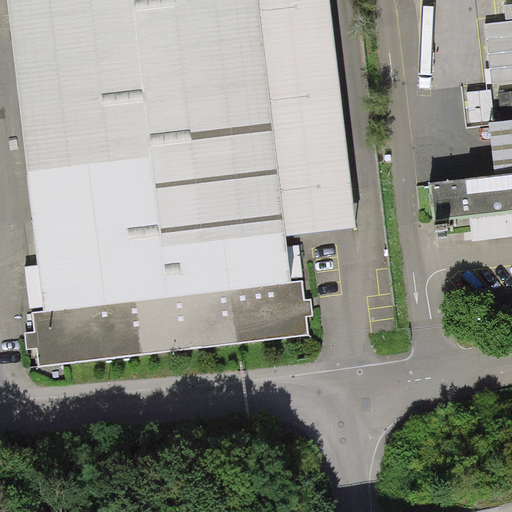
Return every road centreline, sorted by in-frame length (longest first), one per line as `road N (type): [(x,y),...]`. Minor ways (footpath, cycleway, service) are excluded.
road 1 (residential): [(330,413),(302,396),(242,392),(0,413)]
road 2 (residential): [(511,359),(330,413)]
